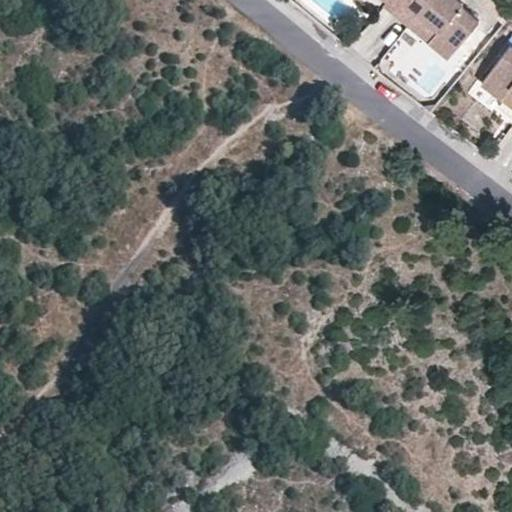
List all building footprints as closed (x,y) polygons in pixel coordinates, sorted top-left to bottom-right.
[(387,0),(387,1),(385,3),(400,13),(410,0),(387,0)] [(463,6),(466,2),(462,0),(410,0),(400,13),(410,22),(411,23),(416,16),(435,32),(430,38),(451,55),(478,19),(463,6)] [(430,38),(435,32),(416,16),(411,23),(430,38)] [(503,98),(509,90),(511,92),(511,45),(483,83),(503,98)] [(511,104),(511,92),(509,90),(503,98),(511,104)]
